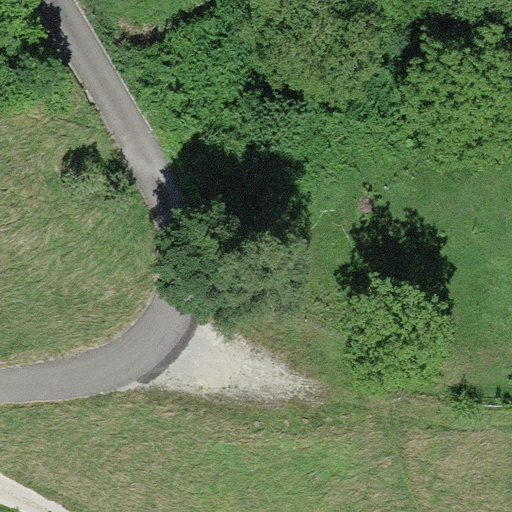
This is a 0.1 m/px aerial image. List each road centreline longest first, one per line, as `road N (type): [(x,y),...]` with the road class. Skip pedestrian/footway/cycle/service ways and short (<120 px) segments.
road 1 (track): [(89,0),(150,121),(185,214),(185,306),(175,355)]
road 2 (track): [(175,355),(146,377),(0,395)]
